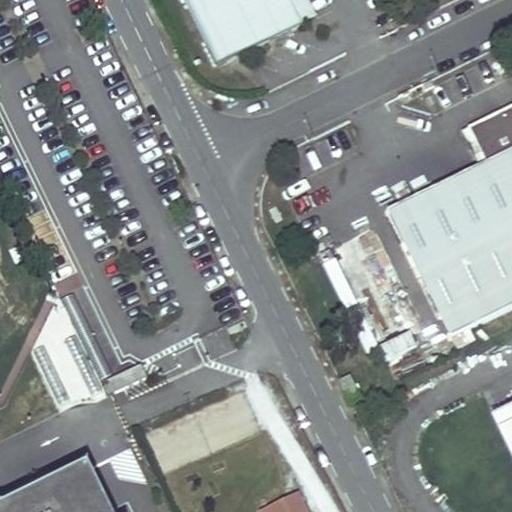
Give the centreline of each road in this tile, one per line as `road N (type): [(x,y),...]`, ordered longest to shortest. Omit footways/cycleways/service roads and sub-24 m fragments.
road 1 (unclassified): [(369,511),(124,0)]
road 2 (unknown): [(60,0),(195,280),(198,330),(177,348)]
road 3 (unknown): [(153,363),(128,330),(0,84)]
road 4 (unknown): [(296,360),(195,405),(178,399),(153,363)]
